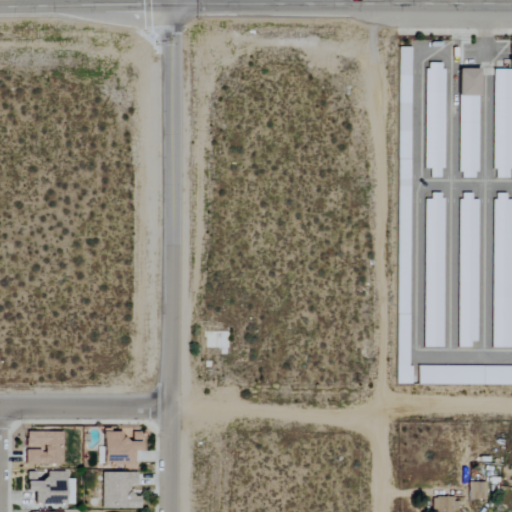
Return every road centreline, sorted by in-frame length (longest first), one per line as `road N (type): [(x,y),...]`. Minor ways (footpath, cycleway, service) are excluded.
road 1 (residential): [(169,511),(170,0)]
road 2 (residential): [(511,408),(171,409)]
road 3 (residential): [(171,409),(0,409)]
